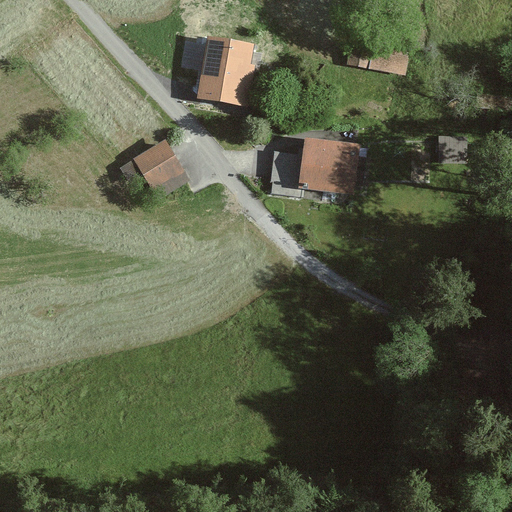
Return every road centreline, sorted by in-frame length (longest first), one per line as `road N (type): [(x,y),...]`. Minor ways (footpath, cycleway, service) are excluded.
road 1 (track): [(238,188),(272,230),(350,292),(490,347),(511,392)]
road 2 (residential): [(72,0),(238,188)]
